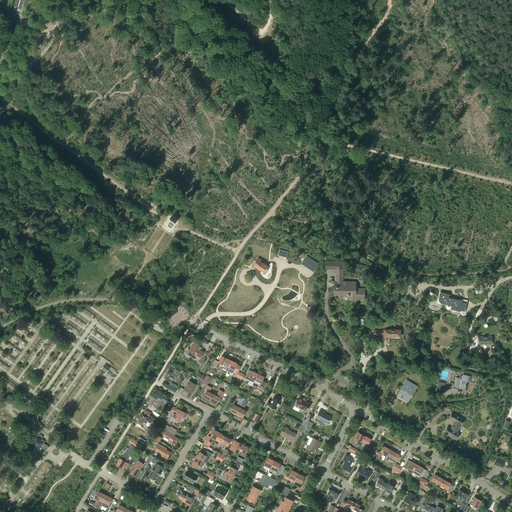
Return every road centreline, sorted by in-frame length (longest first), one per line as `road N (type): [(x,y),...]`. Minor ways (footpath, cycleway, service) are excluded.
road 1 (residential): [(354,408),(189,323)]
road 2 (residential): [(511,502),(354,408)]
road 3 (track): [(101,470),(189,323)]
road 4 (track): [(390,0),(322,135)]
road 5 (track): [(322,135),(241,244)]
